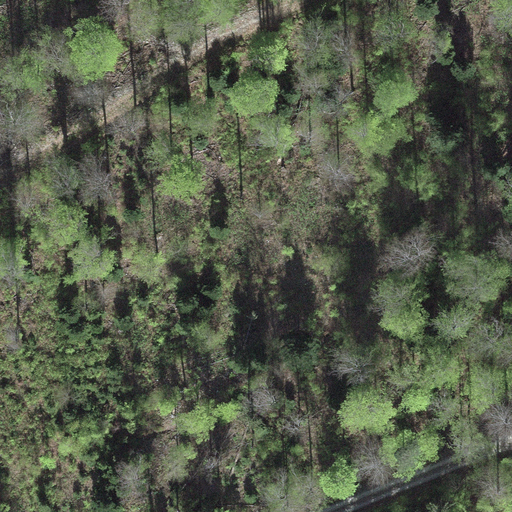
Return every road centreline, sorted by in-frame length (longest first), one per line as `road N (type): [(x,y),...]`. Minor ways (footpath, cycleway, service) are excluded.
road 1 (track): [(302,0),(0,170)]
road 2 (track): [(332,511),(511,440)]
